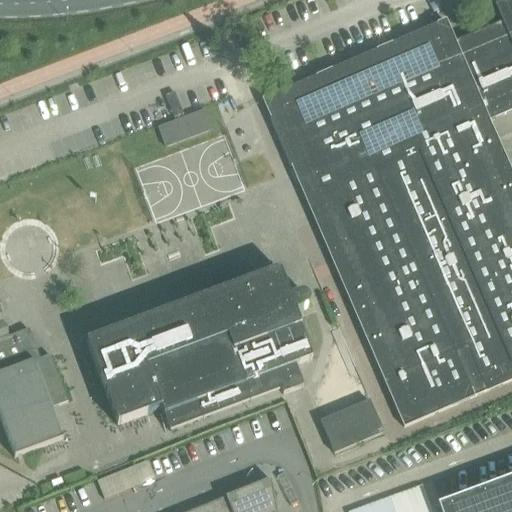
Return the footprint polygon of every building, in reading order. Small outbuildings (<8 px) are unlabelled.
[(511,0),(492,0),(503,25),(456,45),(447,24),(263,103),(405,430),(488,394),(511,383),(511,174),(489,123),(511,113),(511,0)] [(150,61),(172,54),(169,44),(147,51),(150,61)] [(263,182),(162,210),(180,273),(281,244),(263,182)] [(86,345),(118,428),(162,411),(170,434),(282,392),(283,396),(303,389),(295,368),(312,361),(312,360),(300,330),(301,329),(296,315),(304,312),(307,310),(309,308),(310,305),(309,301),(308,299),(305,297),(302,296),(299,297),(290,300),(280,272),(86,345)] [(0,418),(15,459),(14,459),(15,460),(64,442),(63,440),(62,440),(51,411),(68,405),(51,358),(40,362),(29,332),(9,340),(8,338),(7,339),(0,319),(0,418)] [(316,426),(330,460),(384,436),(370,403),(319,425),(316,426)] [(134,467),(97,482),(104,501),(141,486),(134,467)] [(511,511),(511,480),(437,509),(438,511),(511,511)] [(276,511),(271,481),(194,511),(276,511)]
